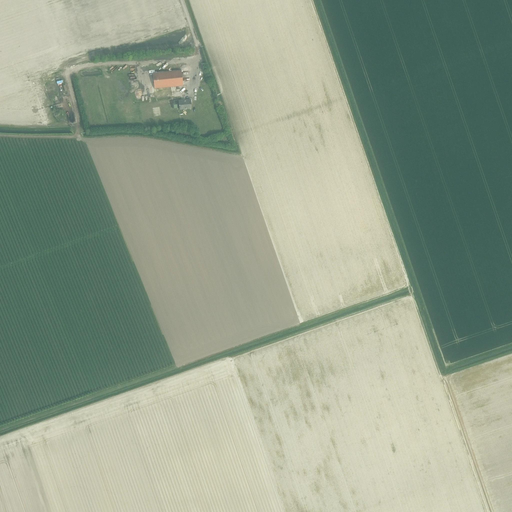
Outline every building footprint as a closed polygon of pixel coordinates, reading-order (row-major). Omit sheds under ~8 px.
[(181,70),(153,73),(154,89),(175,87),(175,90),(179,89),(179,86),(183,86),(181,70)] [(133,96),(130,76),(117,78),(120,98),(133,96)] [(179,110),(186,109),(191,109),(190,100),(173,101),(172,101),(172,108),(179,108),(179,110)] [(147,112),(148,121),(152,121),(151,107),(139,109),(139,113),(147,112)] [(125,123),(134,122),(132,111),(123,112),(125,123)]
